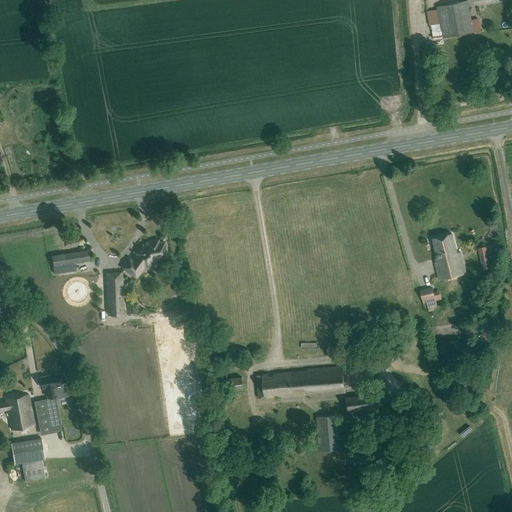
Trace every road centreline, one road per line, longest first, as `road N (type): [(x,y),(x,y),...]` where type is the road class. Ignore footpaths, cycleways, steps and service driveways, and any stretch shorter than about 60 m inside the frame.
road 1 (secondary): [(0,216),(511,127)]
road 2 (unclassified): [(107,511),(70,363),(0,284)]
road 3 (track): [(364,361),(459,387),(502,415),(511,448)]
road 4 (track): [(422,127),(413,0)]
